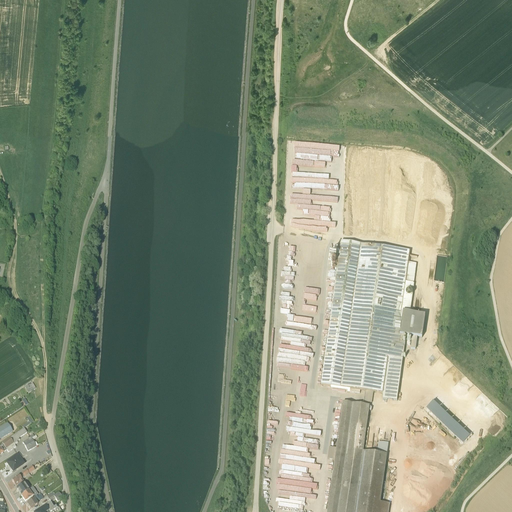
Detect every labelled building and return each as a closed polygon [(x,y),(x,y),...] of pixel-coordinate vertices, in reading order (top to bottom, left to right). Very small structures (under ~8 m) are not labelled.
[(409,252),(340,242),(320,385),(365,392),(363,403),(372,404),(373,393),(382,394),(381,399),(396,402),(406,336),(421,339),(425,317),(410,313),(417,257),(408,255),(409,252)] [(33,383),(25,388),(29,393),(36,389),(33,383)] [(434,402),(427,410),(464,445),(471,437),(434,402)] [(380,503),(384,472),(388,444),(378,443),(377,453),(363,451),(369,407),(342,403),(336,448),(329,447),(327,459),(334,460),(333,472),(327,511),(388,511),(389,504),(380,503)] [(30,417),(27,419),(30,422),(23,427),(24,429),(34,423),(30,417)] [(0,441),(13,433),(7,424),(0,428),(0,441)] [(27,434),(24,429),(0,445),(0,456),(4,453),(6,452),(8,454),(16,448),(14,446),(17,444),(17,443),(19,441),(18,440),(27,434)] [(31,439),(22,444),(27,453),(36,448),(31,439)] [(24,466),(17,455),(5,464),(13,474),(24,466)] [(28,476),(34,471),(31,467),(11,482),(15,488),(20,485),(20,486),(23,484),(21,481),(24,479),(26,482),(31,479),(28,476)] [(48,477),(52,473),(47,467),(43,471),(48,477)] [(15,491),(20,498),(28,492),(24,486),(15,491)] [(38,496),(32,489),(28,492),(20,498),(24,504),(32,499),(33,500),(38,496)] [(41,497),(47,493),(45,491),(26,505),(30,511),(38,506),(36,504),(38,502),(39,503),(43,500),(41,497)] [(58,494),(49,501),(51,504),(55,501),(57,504),(62,500),(58,494)]
